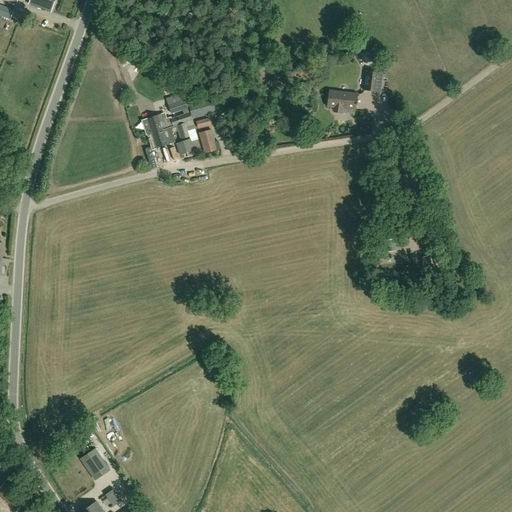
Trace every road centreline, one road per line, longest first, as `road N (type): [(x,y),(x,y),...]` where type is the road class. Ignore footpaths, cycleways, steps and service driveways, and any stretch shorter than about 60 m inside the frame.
road 1 (unclassified): [(16,444),(22,229),(45,133),(93,0)]
road 2 (track): [(401,134),(511,56)]
